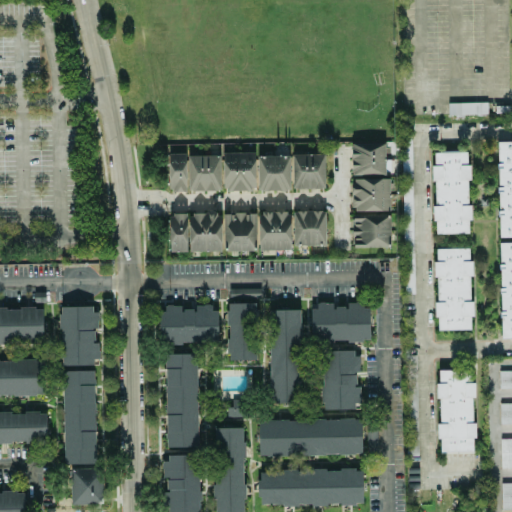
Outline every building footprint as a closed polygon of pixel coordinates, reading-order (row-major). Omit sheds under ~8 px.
[(448,103),(448,115),(487,115),(487,102),(448,103)] [(414,273),(411,133),(401,133),(403,273),(414,273)] [(384,143),(384,174),(351,175),(350,143),(384,143)] [(497,143),(511,143),(511,237),(499,237),(497,143)] [(222,152),(254,152),(254,187),(251,187),(250,190),(227,191),(227,188),(223,188),(222,152)] [(167,153),(184,153),(185,191),(172,191),(172,188),(168,188),(167,153)] [(435,154),(466,153),(467,234),(435,234),(435,154)] [(220,154),(220,189),(187,190),(187,155),(220,154)] [(291,154),(324,154),(324,187),(320,187),(320,188),(296,189),(296,188),(292,188),(291,154)] [(256,155),(288,155),(289,190),(257,190),(256,155)] [(353,179),(388,178),(389,210),(354,211),(354,209),(351,209),(350,182),(354,182),(353,179)] [(258,214),(261,214),(261,211),(285,211),(286,214),(289,214),(290,249),(258,250),(258,214)] [(292,211),(292,246),(325,245),(324,211),(292,211)] [(172,212),(185,212),(186,251),(169,252),(169,216),(172,216),(172,212)] [(188,251),(188,216),(192,216),(191,212),(216,212),(216,215),(220,215),(220,251),(188,251)] [(222,213),(255,213),(255,250),(223,251),(222,213)] [(389,215),(390,247),(352,247),(351,215),(389,215)] [(497,245),(511,245),(511,335),(499,335),(497,245)] [(435,250),(468,250),(470,330),(436,330),(435,250)] [(369,342),(369,305),(332,305),(331,302),(317,302),(317,309),(310,309),(310,342),(369,342)] [(256,361),(257,303),(227,303),(226,360),(256,361)] [(93,365),(93,358),(99,358),(99,343),(94,344),(94,329),(98,328),(98,312),(91,312),(91,306),(60,306),(60,366),(93,365)] [(217,311),(210,311),(210,306),(180,306),(158,306),(159,343),(217,343),(217,311)] [(300,309),(269,309),(270,399),(301,399),(300,309)] [(0,310),(0,344),(43,344),(43,310),(0,310)] [(323,410),(358,409),(358,350),(323,351),(323,410)] [(416,355),(405,355),(406,456),(417,456),(416,355)] [(196,357),(165,357),(166,447),(197,446),(196,357)] [(0,364),(0,398),(39,398),(38,364),(0,364)] [(499,389),(511,388),(511,370),(499,370),(499,389)] [(93,371),(62,371),(63,461),(94,461),(93,371)] [(436,371),(472,371),(472,451),(438,451),(436,371)] [(511,402),(500,403),(500,424),(511,423),(511,402)] [(0,442),(46,442),(45,411),(0,412),(0,442)] [(259,421),(259,454),(361,452),(360,419),(259,421)] [(244,511),(242,428),(213,428),(215,511),(244,511)] [(500,468),(511,467),(511,437),(500,438),(500,468)] [(199,511),(199,455),(167,455),(167,461),(161,461),(161,511),(199,511)] [(70,504),(102,504),(101,468),(69,469),(70,504)] [(259,472),(260,505),(362,503),(361,470),(259,472)] [(511,481),(501,482),(501,509),(511,508),(511,481)] [(23,511),(24,492),(0,491),(0,511),(23,511)]
